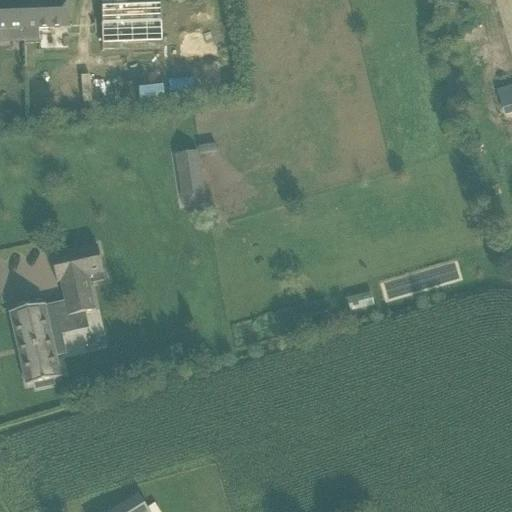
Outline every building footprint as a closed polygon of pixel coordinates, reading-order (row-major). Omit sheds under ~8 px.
[(9,40),(24,40),(22,0),(0,0),(0,30),(9,30),(9,40)] [(68,0),(22,0),(24,40),(40,39),(39,29),(70,28),(68,0)] [(104,1),(104,48),(165,49),(165,1),(104,1)] [(511,85),(497,90),(503,114),(511,111),(511,85)] [(197,153),(175,156),(179,180),(185,179),(188,203),(204,200),(197,153)] [(57,320),(96,311),(90,285),(105,281),(97,246),(50,257),(56,284),(59,284),(63,301),(10,313),(26,386),(35,384),(36,389),(54,385),(52,379),(61,377),(56,357),(65,355),(57,320)] [(147,511),(135,492),(102,511),(147,511)]
